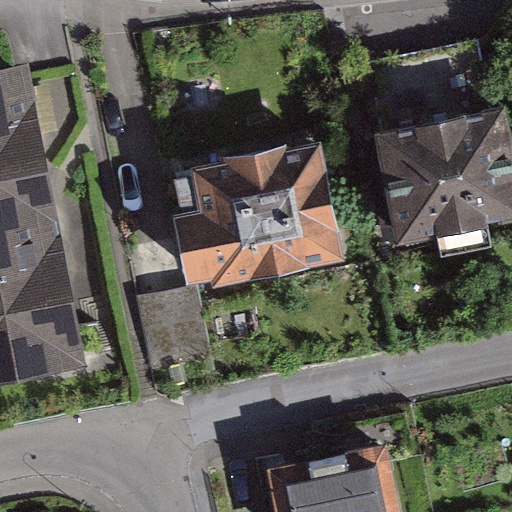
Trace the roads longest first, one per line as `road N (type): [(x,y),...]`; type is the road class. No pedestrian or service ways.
road 1 (residential): [(154,427),(511,351)]
road 2 (residential): [(0,457),(154,427)]
